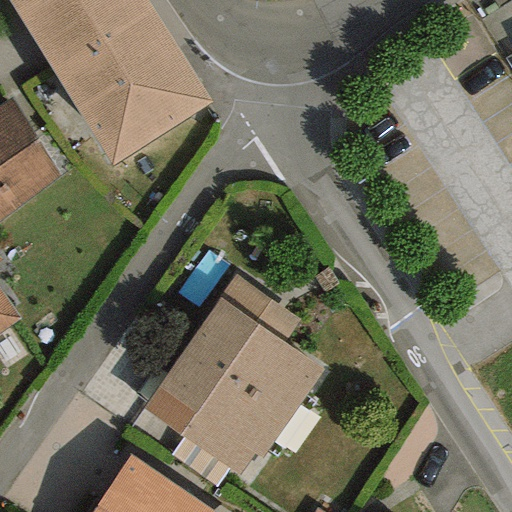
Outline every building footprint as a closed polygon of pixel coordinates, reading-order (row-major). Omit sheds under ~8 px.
[(152,14),(143,0),(5,0),(53,76),(152,14)] [(209,103),(152,14),(53,76),(109,165),(209,103)] [(0,330),(18,317),(0,291),(0,219),(61,176),(5,99),(0,102),(0,330)] [(300,320),(235,276),(130,430),(214,487),(226,470),(237,478),(252,457),(261,463),(325,370),(285,343),(300,320)] [(212,511),(129,455),(90,511),(212,511)]
